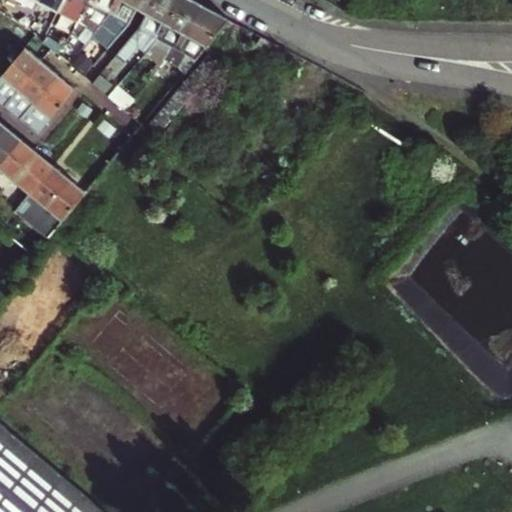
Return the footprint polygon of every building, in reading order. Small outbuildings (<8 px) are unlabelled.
[(61,5),(63,0),(41,0),(58,9),(61,5)] [(89,0),(63,0),(61,5),(79,17),(89,1),(89,0)] [(109,12),(115,0),(89,0),(89,1),(79,17),(71,29),(79,35),(88,25),(94,31),(109,12)] [(142,0),(115,0),(109,12),(94,31),(110,44),(129,23),(137,9),(142,0)] [(167,25),(179,0),(152,0),(145,14),(138,28),(120,49),(126,54),(139,38),(148,47),(150,45),(167,25)] [(142,0),(137,9),(141,11),(145,14),(152,0),(142,0)] [(184,39),(203,4),(194,0),(179,0),(167,25),(150,45),(167,59),(184,39)] [(228,18),(203,4),(184,39),(167,59),(166,60),(173,66),(187,50),(195,57),(228,18)] [(245,33),(234,23),(222,37),(233,47),(245,33)] [(25,44),(0,74),(0,100),(4,104),(41,58),(25,44)] [(222,63),(210,53),(151,123),(163,133),(222,63)] [(41,58),(4,104),(21,118),(35,101),(58,72),(41,58)] [(73,85),(58,72),(35,101),(21,118),(31,126),(36,131),(73,85)] [(99,72),(92,81),(105,91),(112,82),(99,72)] [(134,97),(118,83),(108,94),(125,108),(134,97)] [(166,148),(186,130),(178,122),(159,141),(166,148)] [(0,162),(21,137),(6,124),(0,131),(0,162)] [(37,151),(21,137),(0,162),(0,166),(14,179),(37,151)] [(30,191),(53,163),(37,151),(14,179),(30,191)] [(46,205),(69,177),(53,163),(30,191),(46,205)] [(46,205),(63,218),(86,190),(69,177),(46,205)] [(46,205),(30,191),(16,208),(33,222),(46,205)] [(63,218),(46,205),(33,222),(49,235),(63,218)] [(0,511),(102,511),(0,426),(0,511)]
